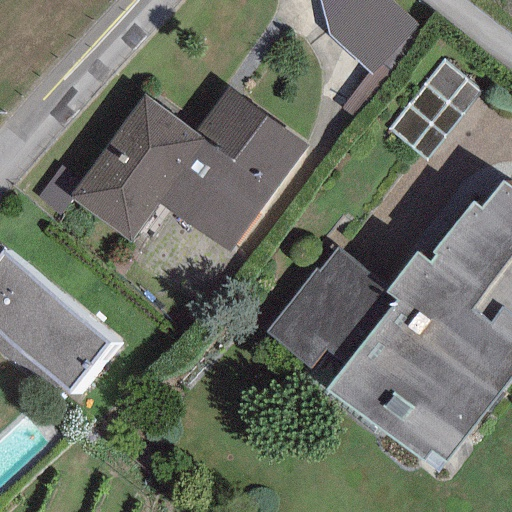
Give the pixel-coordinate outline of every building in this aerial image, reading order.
[(355,120),(419,26),(390,0),(319,0),(328,36),(371,74),(340,108),(355,120)] [(442,63),(389,130),(424,158),(477,91),(442,63)] [(194,133),(144,95),(70,195),(130,243),(159,206),(228,253),(307,146),(226,88),(194,133)] [(325,391),(437,473),(511,375),(511,191),(501,183),(480,210),(472,203),(431,253),(435,256),(428,263),(418,253),(389,288),(385,293),(396,301),(344,366),(325,391)] [(326,351),(344,366),(396,301),(385,293),(389,288),(338,248),(319,272),(316,270),(266,332),(312,369),(326,351)] [(107,344),(0,251),(0,335),(66,394),(107,344)]
